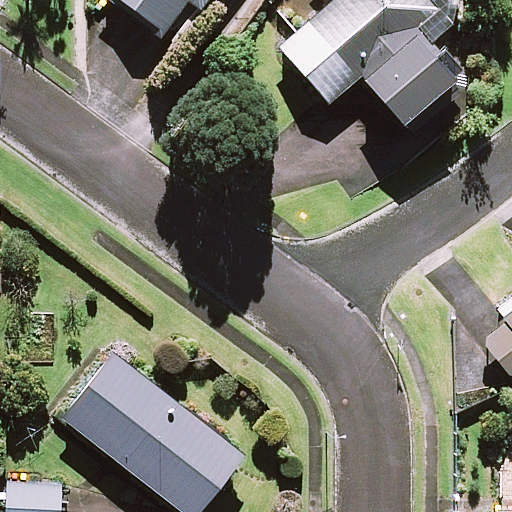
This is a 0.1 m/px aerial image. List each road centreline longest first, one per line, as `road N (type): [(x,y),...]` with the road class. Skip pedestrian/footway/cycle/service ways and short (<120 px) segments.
road 1 (residential): [(299,317),(0,94)]
road 2 (residential): [(511,157),(299,317)]
road 3 (residential): [(372,511),(372,410),(299,317)]
